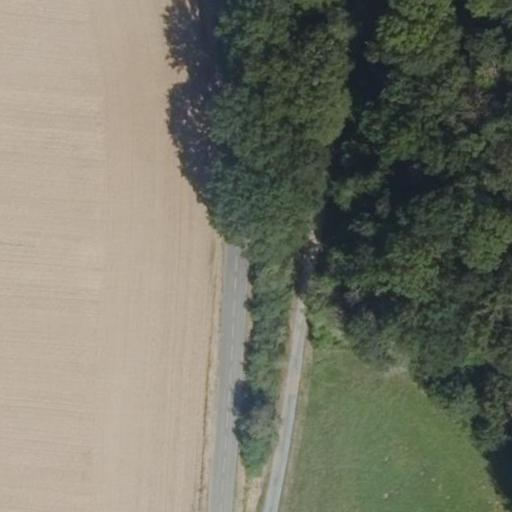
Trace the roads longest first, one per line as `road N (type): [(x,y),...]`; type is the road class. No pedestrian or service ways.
road 1 (unclassified): [(259,511),(313,145),(357,0)]
road 2 (unclassified): [(215,0),(235,166),(221,511)]
